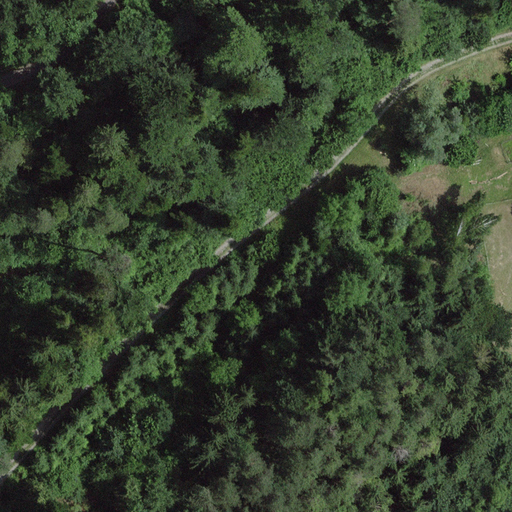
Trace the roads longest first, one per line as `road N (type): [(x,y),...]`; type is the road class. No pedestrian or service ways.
road 1 (track): [(0,478),(206,262),(291,199),(405,84),(511,32)]
road 2 (track): [(0,82),(85,43),(119,0)]
